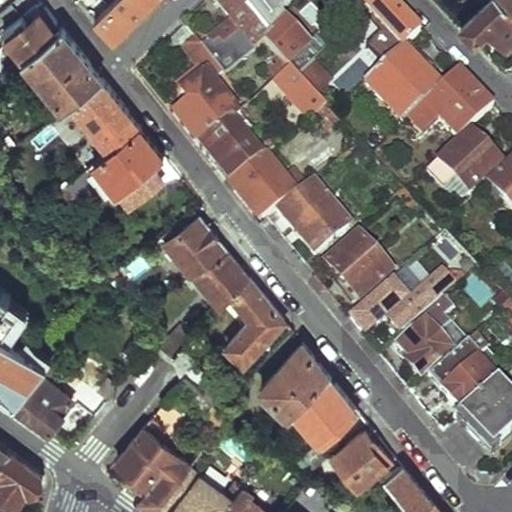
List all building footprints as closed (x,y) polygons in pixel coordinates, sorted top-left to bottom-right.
[(118,0),(98,20),(114,41),(130,26),(125,21),(143,2),(149,7),(155,0),(118,0)] [(203,34),(197,39),(223,70),(262,37),(271,27),(244,0),(214,0),(227,13),(236,23),(218,38),(213,33),(207,38),(203,34)] [(244,0),(271,27),(281,18),(283,17),(279,13),(291,0),(244,0)] [(391,0),(359,0),(405,46),(407,45),(421,32),(397,7),(391,0)] [(511,7),(504,0),(488,0),(462,25),(469,33),(476,41),(480,35),(498,52),(511,38),(511,7)] [(4,32),(25,58),(64,27),(49,8),(43,1),(4,32)] [(125,21),(130,26),(139,17),(149,7),(143,2),(125,21)] [(236,23),(227,13),(203,34),(207,38),(213,33),(218,38),(236,23)] [(271,27),(262,37),(285,64),(299,50),(306,43),(281,18),(271,27)] [(64,27),(25,58),(67,108),(76,102),(105,79),(85,53),(64,27)] [(306,43),(299,50),(306,58),(322,43),(314,35),(306,43)] [(223,70),(197,39),(184,50),(197,66),(203,73),(180,91),(187,101),(172,114),(184,130),(196,144),(238,109),(259,91),(271,80),(288,68),(285,64),(262,37),(223,70)] [(405,46),(363,84),(402,125),(403,124),(440,88),(425,73),(429,69),(407,45),(405,46)] [(328,81),(309,62),(294,76),(313,94),(328,81)] [(203,73),(197,66),(174,84),(180,91),(203,73)] [(288,68),(271,80),(276,87),(308,121),(325,107),(313,94),(288,68)] [(476,89),(459,72),(440,88),(403,124),(417,138),(436,121),(454,140),(493,105),(476,89)] [(105,79),(76,102),(100,132),(74,153),(78,158),(84,154),(92,165),(143,126),(135,116),(116,93),(105,79)] [(271,80),(259,91),(265,97),(276,87),(271,80)] [(325,107),(308,121),(320,135),(337,119),(325,107)] [(213,164),(229,184),(264,155),(271,148),(267,143),(256,151),(236,127),(246,117),(238,109),(196,144),(213,164)] [(92,165),(62,187),(67,194),(75,189),(78,193),(99,176),(103,181),(108,178),(132,208),(164,184),(151,166),(167,154),(155,140),(143,126),(92,165)] [(499,165),(470,134),(428,171),(459,203),(499,165)] [(229,184),(257,222),(305,187),(296,176),(286,182),(264,155),(229,184)] [(511,166),(488,190),(511,213),(511,166)] [(315,184),(280,211),(314,253),(350,224),(315,184)] [(200,215),(166,240),(189,268),(186,271),(189,274),(195,270),(226,246),(200,215)] [(361,234),(327,266),(359,301),(392,269),(361,234)] [(226,246),(195,270),(220,302),(232,291),(249,276),(226,246)] [(349,320),(363,337),(385,318),(400,335),(454,287),(442,272),(408,301),(389,281),(349,320)] [(249,276),(232,291),(254,315),(228,343),(245,358),(284,318),(249,276)] [(0,320),(10,304),(5,300),(10,295),(0,287),(0,320)] [(0,320),(0,391),(15,402),(40,371),(50,360),(3,329),(16,309),(10,304),(0,320)] [(426,321),(398,347),(409,359),(405,364),(419,377),(452,351),(426,321)] [(181,323),(161,345),(172,354),(191,332),(181,323)] [(172,354),(180,372),(205,346),(191,332),(172,354)] [(329,372),(303,340),(261,384),(293,411),(295,408),(329,372)] [(468,341),(436,370),(452,386),(444,394),(461,414),(498,382),(478,362),(482,358),(468,341)] [(15,402),(53,429),(77,400),(40,371),(15,402)] [(357,409),(329,372),(295,408),(324,439),(357,409)] [(212,379),(201,393),(213,400),(219,404),(230,392),(212,379)] [(511,395),(511,397),(498,382),(461,414),(457,418),(489,454),(511,433),(511,395)] [(213,400),(201,393),(196,389),(189,398),(206,410),(213,400)] [(231,414),(219,404),(213,400),(206,410),(224,422),(231,414)] [(190,462),(145,423),(131,440),(118,456),(151,484),(142,496),(155,505),(188,464),(190,462)] [(381,437),(371,424),(366,429),(365,428),(334,453),(361,483),(389,456),(377,441),(381,437)] [(0,443),(0,459),(10,452),(0,443)] [(326,457),(316,444),(299,459),(310,470),(326,457)] [(40,475),(10,452),(0,459),(0,506),(7,511),(12,511),(26,494),(31,496),(35,493),(42,484),(40,475)] [(418,511),(431,502),(400,461),(382,474),(414,511),(418,511)] [(225,494),(188,464),(155,505),(163,511),(173,511),(174,511),(176,511),(223,511),(243,488),(235,482),(225,494)] [(250,511),(261,499),(245,486),(243,488),(223,511),(250,511)] [(439,511),(431,502),(418,511),(439,511)]
